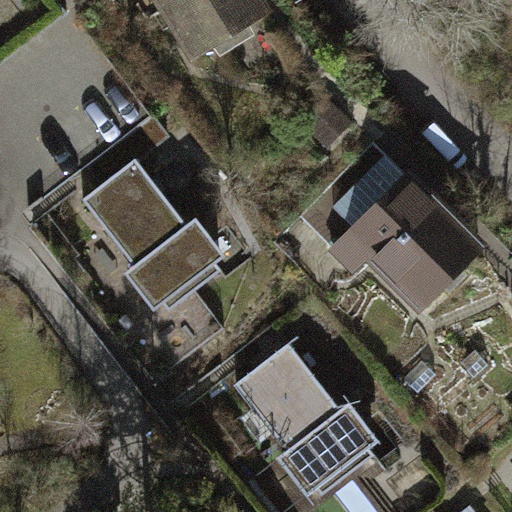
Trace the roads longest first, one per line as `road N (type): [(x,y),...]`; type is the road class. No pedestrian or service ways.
road 1 (residential): [(81,511),(110,486),(131,414),(40,281),(0,251)]
road 2 (residential): [(362,0),(511,168)]
road 3 (trunk): [(0,116),(133,0)]
